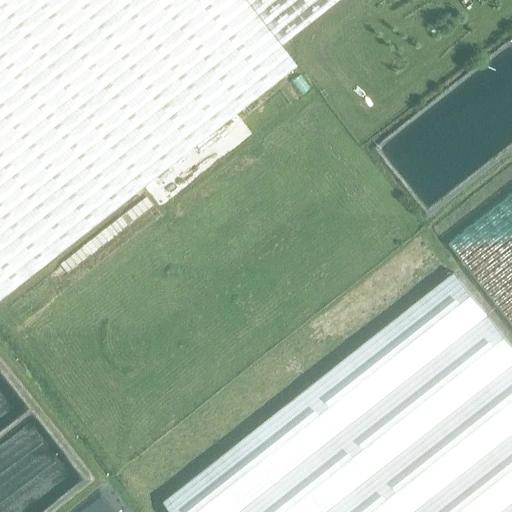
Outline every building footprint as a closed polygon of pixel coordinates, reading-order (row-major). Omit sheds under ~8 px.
[(0,0),(0,299),(44,265),(113,211),(134,194),(143,187),(236,114),(240,111),(297,67),(281,45),(245,0),(0,0)] [(245,0),(281,45),(337,0),(245,0)] [(511,189),(447,236),(511,325),(511,189)] [(164,501),(172,511),(511,511),(511,344),(455,272),(164,501)] [(0,511),(42,511),(77,489),(25,411),(18,416),(0,389),(0,511)]
